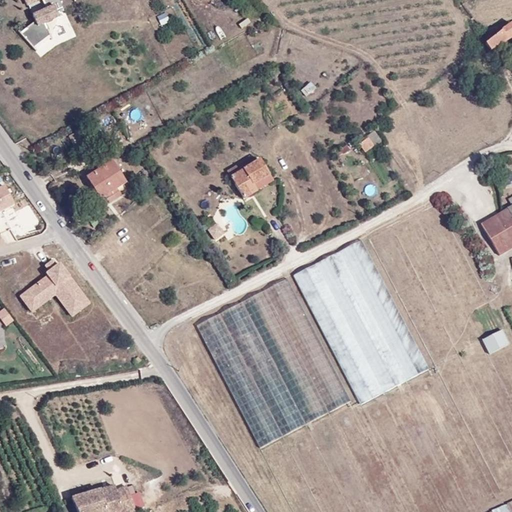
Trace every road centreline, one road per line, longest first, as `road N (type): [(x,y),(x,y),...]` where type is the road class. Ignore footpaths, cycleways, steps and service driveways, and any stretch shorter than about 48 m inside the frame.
road 1 (residential): [(144,340),(501,146),(511,148)]
road 2 (residential): [(169,369),(0,397)]
road 3 (tertiary): [(169,369),(262,511)]
road 4 (tertiary): [(62,229),(144,340)]
